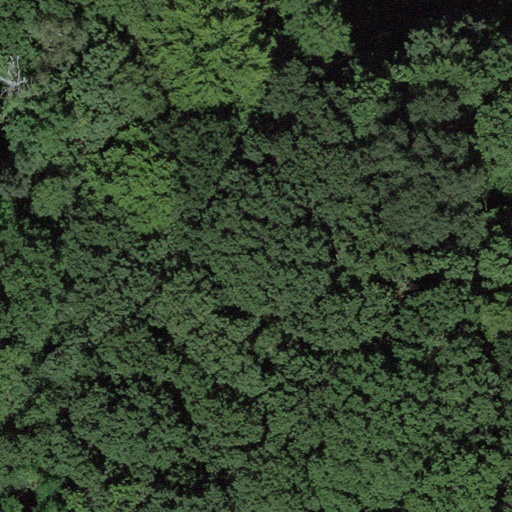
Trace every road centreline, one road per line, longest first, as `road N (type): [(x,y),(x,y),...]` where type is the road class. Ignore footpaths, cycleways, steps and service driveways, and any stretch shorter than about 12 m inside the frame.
road 1 (track): [(0,374),(41,273),(157,112),(158,0)]
road 2 (track): [(157,112),(511,92)]
